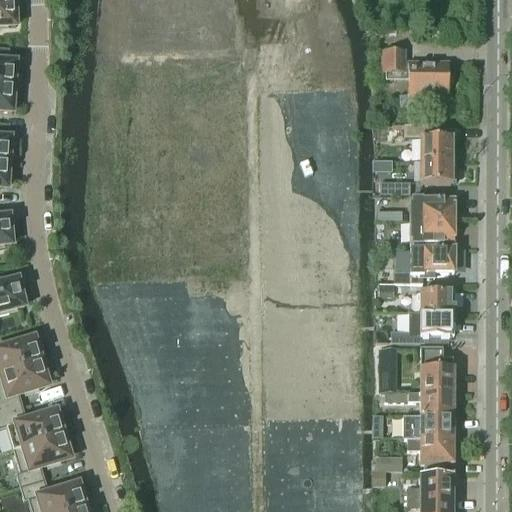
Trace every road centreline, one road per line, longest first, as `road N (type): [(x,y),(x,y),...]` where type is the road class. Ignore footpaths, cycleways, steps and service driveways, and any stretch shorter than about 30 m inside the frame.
road 1 (secondary): [(495,511),(497,0)]
road 2 (residential): [(107,502),(29,257),(31,176)]
road 3 (residential): [(228,176),(262,454)]
road 4 (residential): [(31,176),(228,176)]
road 5 (residential): [(252,0),(216,29),(228,176)]
road 6 (residential): [(31,176),(31,0)]
road 7 (residential): [(107,502),(262,454)]
